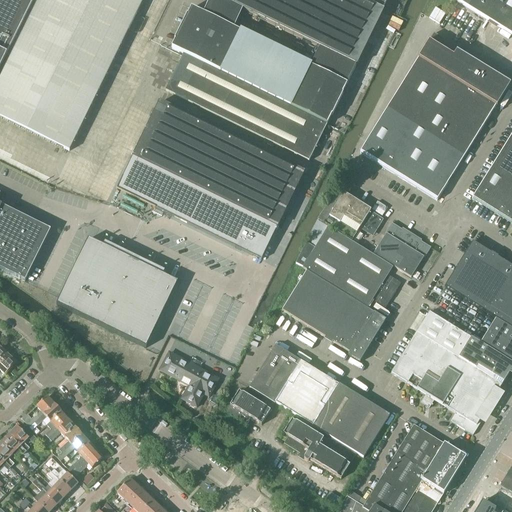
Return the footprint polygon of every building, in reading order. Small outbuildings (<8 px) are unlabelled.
[(0,0),(0,68),(33,0),(0,0)] [(38,0),(0,78),(0,117),(69,152),(143,0),(38,0)] [(171,49),(183,55),(220,73),(249,14),(318,48),(289,107),(326,125),(346,85),(356,66),(383,12),(382,12),(357,0),(209,0),(209,1),(203,15),(191,9),(171,49)] [(357,0),(382,12),(387,0),(357,0)] [(511,0),(455,0),(455,1),(480,17),(511,36),(511,0)] [(359,154),(436,201),(506,90),(438,48),(442,40),(433,35),(359,154)] [(183,55),(165,91),(309,161),(326,125),(289,107),(220,73),(183,55)] [(194,227),(261,260),(303,173),(159,104),(117,190),(194,227)] [(511,134),(472,199),(511,224),(511,134)] [(317,220),(335,230),(352,241),(370,211),(344,194),(343,195),(335,191),(317,220)] [(0,269),(25,282),(50,231),(0,205),(0,269)] [(377,231),(383,220),(373,214),(366,224),(377,231)] [(392,268),(372,256),(366,252),(317,221),(297,264),(303,268),(302,269),(367,309),(372,301),(385,309),(400,284),(387,276),(392,268)] [(373,255),(392,266),(410,278),(423,258),(424,258),(430,248),(391,224),(385,234),(386,234),(373,255)] [(88,240),(56,306),(145,349),(177,283),(162,276),(164,272),(142,261),(127,254),(105,243),(103,247),(88,240)] [(413,338),(391,374),(392,375),(399,379),(406,384),(425,396),(422,400),(420,404),(423,406),(428,409),(430,407),(433,401),(438,404),(447,409),(455,415),(449,423),(472,437),(480,425),(478,424),(478,423),(482,417),(487,409),(488,408),(490,404),(498,391),(499,390),(501,387),(510,373),(511,374),(511,267),(473,243),(445,288),(496,320),(480,345),(471,339),(430,314),(429,313),(423,323),(416,333),(413,338)] [(348,356),(359,363),(385,321),(306,272),(282,311),(342,348),(350,353),(348,356)] [(0,363),(8,355),(0,347),(0,363)] [(274,403),(312,427),(356,454),(363,458),(389,416),(339,385),(337,387),(299,363),(300,362),(275,347),(249,389),(263,398),(274,403)] [(0,370),(5,375),(16,363),(8,355),(0,363),(0,370)] [(181,400),(196,408),(204,394),(209,397),(218,380),(176,357),(173,362),(166,358),(159,371),(174,379),(177,378),(179,379),(181,376),(186,378),(184,382),(185,385),(188,387),(181,400)] [(261,425),(274,403),(263,398),(259,405),(238,392),(226,413),(247,426),(251,419),(261,425)] [(29,428),(34,424),(34,423),(54,406),(47,398),(36,408),(40,412),(36,417),(35,416),(31,420),(27,415),(22,420),(29,428)] [(46,418),(50,423),(61,413),(54,406),(34,423),(34,424),(37,427),(42,422),(46,418)] [(45,436),(48,438),(67,421),(61,413),(50,423),(47,426),(51,431),(45,436)] [(356,454),(312,427),(310,431),(292,420),(283,434),(288,437),(284,444),(305,457),(304,458),(305,459),(305,460),(306,460),(306,461),(307,461),(308,461),(308,460),(309,460),(340,479),(356,454)] [(60,434),(64,438),(75,429),(67,421),(48,438),(49,439),(45,443),(48,446),(52,443),(51,443),(60,434)] [(17,427),(9,435),(26,452),(29,449),(24,443),(28,438),(33,443),(36,439),(33,437),(25,428),(21,431),(17,427)] [(337,511),(430,511),(443,492),(463,460),(463,459),(449,450),(442,446),(443,445),(420,431),(413,427),(366,502),(361,499),(358,505),(346,497),(337,511)] [(59,451),(61,454),(81,436),(75,429),(64,438),(68,443),(59,451)] [(9,435),(1,443),(13,454),(16,458),(22,453),(24,455),(27,458),(30,456),(26,452),(9,435)] [(74,450),(77,453),(88,444),(81,436),(61,454),(62,454),(57,459),(61,463),(74,450)] [(1,443),(0,444),(0,456),(15,472),(16,473),(19,470),(14,465),(14,464),(8,459),(13,454),(1,443)] [(69,470),(72,472),(95,451),(88,444),(77,453),(82,459),(69,470)] [(95,451),(72,472),(76,477),(86,468),(88,465),(91,469),(102,459),(95,451)] [(0,456),(0,472),(0,473),(5,468),(8,470),(12,474),(15,472),(0,456)] [(511,467),(500,487),(511,494),(511,467)] [(53,489),(64,499),(70,492),(60,481),(56,478),(51,473),(48,476),(57,485),(53,489)] [(60,481),(70,492),(78,484),(67,474),(60,481)] [(86,486),(94,479),(89,474),(81,482),(86,486)] [(30,484),(26,480),(21,484),(25,488),(30,484)] [(46,496),(57,506),(64,499),(53,489),(49,493),(37,480),(33,484),(37,488),(38,487),(42,492),(41,492),(45,496),(46,496)] [(116,494),(135,511),(141,511),(152,501),(130,480),(116,494)] [(38,504),(46,511),(50,511),(57,506),(46,496),(45,496),(38,504)] [(141,511),(163,511),(152,501),(141,511)] [(24,510),(27,507),(24,503),(23,502),(19,506),(24,510)]
